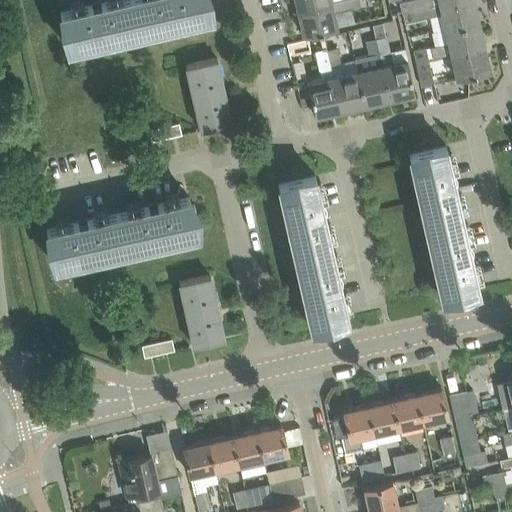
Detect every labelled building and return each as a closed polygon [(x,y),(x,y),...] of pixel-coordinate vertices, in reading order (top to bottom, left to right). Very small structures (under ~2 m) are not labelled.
[(92,3),(61,11),(69,47),(211,15),(207,0),(106,0),(101,1),(101,0),(92,2),(92,3)] [(295,0),(298,10),(341,0),(295,0)] [(334,12),(352,8),(360,7),(360,5),(358,0),(341,0),(298,10),(304,34),(338,26),(334,12)] [(403,11),(403,12),(457,0),(401,0),(399,1),(402,12),(403,11)] [(474,0),(457,0),(403,12),(405,21),(442,13),(446,29),(479,21),(474,0)] [(416,60),(428,58),(451,52),(484,45),(479,21),(446,29),(449,42),(427,47),(426,45),(413,48),(416,60)] [(376,37),(386,35),(383,22),(373,24),(376,37)] [(386,35),(376,37),(390,98),(415,92),(410,73),(408,59),(392,63),(386,35)] [(390,98),(376,37),(364,40),(368,56),(355,59),(358,70),(365,103),(390,98)] [(490,70),(484,45),(451,52),(457,77),(490,70)] [(315,48),(321,78),(308,81),(311,95),(313,104),(316,115),(341,109),(333,76),(330,64),(327,49),(326,46),(315,48)] [(340,62),(337,47),(327,49),(330,64),(340,62)] [(187,64),(194,96),(197,109),(197,113),(201,128),(209,126),(209,127),(232,122),(228,106),(224,89),(221,73),(217,57),(197,62),(187,64)] [(434,83),(428,58),(416,60),(421,85),(434,83)] [(365,103),(358,70),(333,76),(341,109),(365,103)] [(311,95),(300,98),(302,107),(313,104),(311,95)] [(181,133),(179,122),(150,129),(152,139),(181,133)] [(453,176),(446,145),(409,153),(441,295),(478,287),(471,256),(472,256),(470,246),(469,246),(455,185),(456,185),(454,176),(453,176)] [(322,206),(315,174),(279,183),(311,325),(348,317),(340,285),(342,285),(339,276),(338,276),(324,215),(325,215),(323,205),(322,206)] [(78,220),(47,227),(55,264),(197,232),(193,213),(196,212),(194,202),(191,203),(189,195),(158,202),(157,201),(148,203),(148,204),(87,218),(87,217),(78,219),(78,220)] [(190,329),(194,345),(202,343),(224,338),(221,322),(217,306),(214,289),(210,273),(188,278),(188,279),(179,280),(183,296),(187,312),(190,329)] [(145,356),(174,349),(172,338),(142,345),(145,356)] [(485,354),(477,356),(479,364),(487,362),(485,354)] [(511,378),(497,382),(501,401),(502,407),(511,404),(511,378)] [(448,414),(446,406),(442,386),(417,392),(423,419),(448,414)] [(472,415),(471,409),(466,389),(463,390),(453,392),(450,393),(454,412),(456,419),(472,415)] [(399,424),(423,419),(417,392),(392,397),(399,424)] [(374,430),(399,424),(392,397),(368,403),(374,430)] [(337,437),(342,436),(345,451),(364,447),(361,433),(374,430),(368,403),(343,408),(345,415),(333,418),(337,437)] [(461,442),(477,438),(476,433),(472,415),(456,419),(461,442)] [(264,457),(269,455),(288,451),(282,422),(257,428),(264,457)] [(264,457),(257,428),(233,434),(239,462),(264,457)] [(511,429),(508,431),(502,432),(505,444),(511,442),(511,429)] [(239,462),(233,434),(208,439),(214,468),(239,462)] [(443,454),(455,451),(452,434),(439,437),(443,454)] [(480,450),(477,438),(461,442),(467,466),(488,461),(485,448),(480,450)] [(214,468),(208,439),(183,445),(190,473),(214,468)] [(138,499),(159,495),(160,496),(160,495),(182,490),(171,446),(157,449),(159,461),(153,462),(151,452),(119,459),(127,495),(129,502),(138,500),(138,499)] [(416,449),(405,452),(409,468),(420,466),(416,449)] [(409,468),(405,452),(392,455),(396,471),(409,468)] [(511,470),(511,455),(499,459),(501,466),(509,464),(511,471),(511,470)] [(381,457),(358,462),(362,479),(385,474),(381,457)] [(460,465),(459,465),(452,466),(454,474),(462,473),(461,472),(460,465)] [(490,473),(493,485),(510,482),(507,469),(490,473)] [(302,475),(269,482),(272,499),(305,491),(302,475)] [(369,511),(398,505),(393,480),(364,486),(369,511)] [(496,496),(511,492),(511,481),(510,482),(493,485),(496,496)] [(417,501),(434,497),(431,484),(414,488),(417,501)] [(256,485),(245,487),(249,505),(261,502),(256,485)] [(249,505),(245,487),(232,491),(236,508),(249,505)] [(195,493),(199,509),(199,511),(212,511),(210,503),(207,490),(195,493)] [(164,511),(160,495),(160,496),(159,495),(138,499),(138,500),(111,506),(112,511),(164,511)] [(425,511),(437,510),(434,497),(417,501),(398,505),(369,511),(425,511)] [(107,498),(98,500),(100,507),(108,505),(107,498)] [(269,507),(247,511),(301,511),(299,500),(269,507)]
